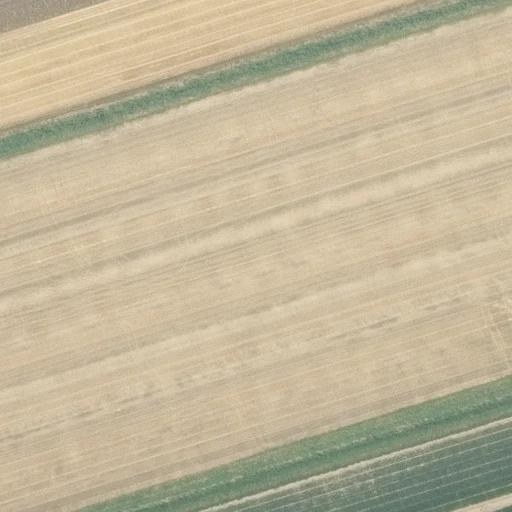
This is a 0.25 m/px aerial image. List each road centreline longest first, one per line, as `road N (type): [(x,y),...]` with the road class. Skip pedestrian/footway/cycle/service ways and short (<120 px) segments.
road 1 (track): [(111,511),(511,389)]
road 2 (track): [(511,413),(185,511)]
